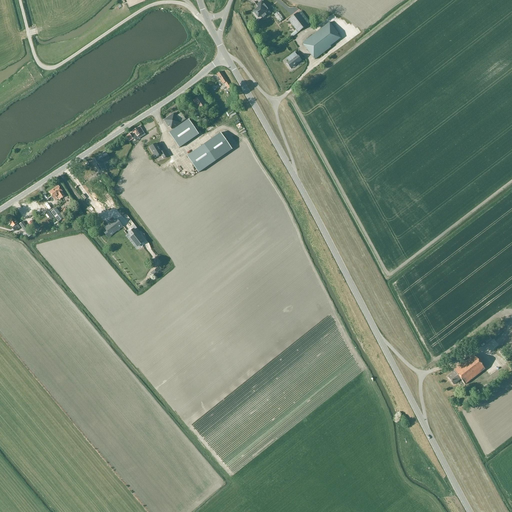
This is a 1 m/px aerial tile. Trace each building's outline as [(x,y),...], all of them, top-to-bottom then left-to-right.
[(260,17),(262,19),(270,13),(261,2),(256,6),(255,5),(254,6),(257,9),(253,12),(258,19),(260,17)] [(308,20),(302,12),(298,14),(298,13),(288,20),(298,32),(307,25),(305,22),(308,20)] [(330,22),(302,43),(315,59),(331,47),(330,46),(341,38),(336,33),(337,32),(330,22)] [(295,52),(287,59),(289,62),(287,64),(291,68),(296,64),(296,65),(302,61),(301,60),(301,61),(297,56),(298,56),(298,55),(297,56),(295,52)] [(222,71),(217,75),(223,84),(225,84),(228,89),(231,88),(232,87),(222,72),(222,71)] [(192,101),(195,106),(196,105),(199,109),(206,104),(209,109),(212,107),(204,96),(202,97),(201,96),(192,101)] [(174,114),(164,121),(168,127),(169,126),(171,130),(186,120),(185,118),(181,113),(176,116),(174,114)] [(179,148),(199,134),(188,120),(169,133),(179,148)] [(138,139),(146,135),(140,126),(133,130),(136,136),(133,137),(136,141),(138,139)] [(221,133),(204,144),(215,160),(232,149),(221,133)] [(156,144),(150,147),(156,158),(161,155),(163,159),(168,157),(164,151),(161,152),(156,144)] [(215,161),(204,144),(187,156),(198,173),(215,161)] [(105,152),(93,160),(100,172),(105,168),(102,163),(109,159),(105,152)] [(106,173),(103,175),(109,183),(112,181),(109,178),(106,173)] [(65,196),(63,193),(58,186),(54,189),(60,199),(65,196)] [(56,197),(57,197),(59,200),(60,199),(54,189),(49,192),(55,201),(57,199),(56,197)] [(106,190),(103,192),(112,204),(115,202),(106,190)] [(41,210),(36,200),(25,205),(29,212),(35,209),(37,212),(41,210)] [(51,212),(59,222),(64,218),(56,208),(51,212)] [(114,215),(98,226),(105,235),(122,224),(114,215)] [(12,218),(8,221),(12,227),(14,226),(17,230),(20,228),(17,224),(18,223),(15,220),(14,220),(12,218)] [(28,237),(32,235),(23,222),(19,224),(28,237)] [(134,228),(128,231),(131,235),(129,236),(137,246),(143,242),(134,228)] [(148,259),(141,248),(136,251),(137,253),(129,258),(134,266),(142,261),(142,263),(148,259)] [(475,349),(485,342),(487,343),(492,339),(487,333),(482,337),(483,338),(473,345),(475,349)] [(465,384),(485,369),(474,355),(454,370),(454,371),(447,376),(454,385),(461,379),(465,384)] [(476,389),(485,382),(480,376),(475,381),(471,384),(476,389)]
